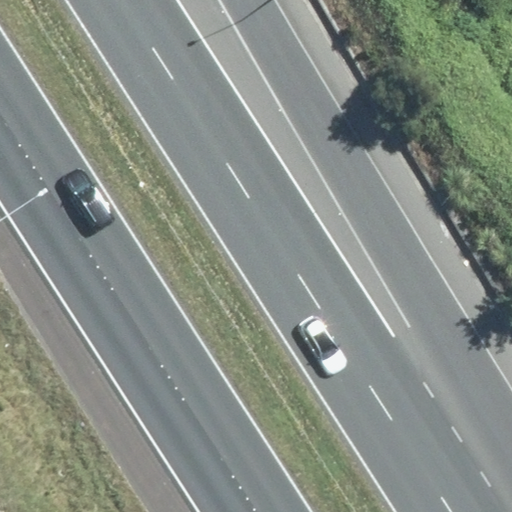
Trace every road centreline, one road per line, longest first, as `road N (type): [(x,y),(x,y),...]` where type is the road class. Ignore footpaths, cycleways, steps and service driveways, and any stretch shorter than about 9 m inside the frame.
road 1 (motorway): [(122,0),(452,511)]
road 2 (motorway): [(255,0),(511,464)]
road 3 (motorway): [(259,511),(0,106)]
